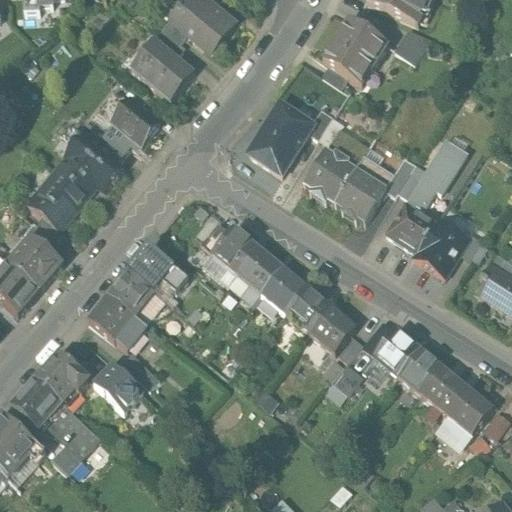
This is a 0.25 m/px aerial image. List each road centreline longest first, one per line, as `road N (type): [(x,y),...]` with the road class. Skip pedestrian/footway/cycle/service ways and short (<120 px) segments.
road 1 (residential): [(196,166),(511,362)]
road 2 (residential): [(0,384),(196,166)]
road 3 (residential): [(196,166),(312,0)]
